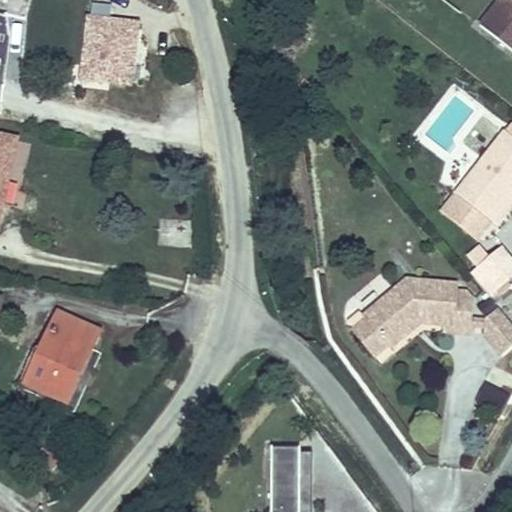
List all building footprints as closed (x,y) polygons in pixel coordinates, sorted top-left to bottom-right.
[(111,0),(102,0),(101,15),(126,18),(128,2),(111,0)] [(511,0),(487,0),(471,23),(511,52),(511,0)] [(58,20),(61,10),(46,6),(44,17),(58,20)] [(101,15),(96,15),(90,75),(137,80),(141,18),(126,18),(101,15)] [(511,140),(498,130),(452,193),(488,221),(491,223),(511,195),(511,140)] [(0,200),(5,202),(17,137),(0,133),(0,200)] [(474,240),(488,221),(452,193),(438,213),(474,240)] [(470,274),(463,281),(486,306),(505,289),(483,264),(472,251),(460,262),(470,274)] [(511,274),(495,255),(483,264),(505,289),(511,282),(511,274)] [(442,342),(466,343),(468,310),(460,300),(448,299),(448,289),(396,286),(352,319),(355,323),(340,336),(365,370),(380,358),(382,361),(415,333),(438,334),(442,342)] [(485,325),(468,310),(466,343),(483,342),(485,325)] [(93,334),(52,311),(13,380),(52,402),(93,334)] [(498,359),(511,347),(511,335),(494,315),(485,325),(483,342),(498,359)] [(478,405),(500,417),(510,398),(488,386),(478,405)] [(301,449),(271,449),(270,511),(313,511),(314,454),(302,454),(301,449)]
